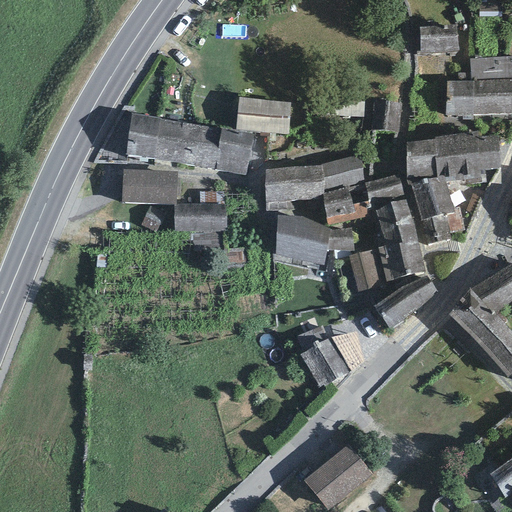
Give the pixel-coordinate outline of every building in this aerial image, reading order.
[(457,25),(419,27),(420,52),(416,52),(416,56),(431,56),(431,53),(458,51),(457,25)] [(511,56),(469,59),(471,80),(511,77),(511,56)] [(511,80),(473,82),(473,115),(511,114),(511,80)] [(473,82),(447,81),(445,116),(462,116),(461,120),(473,119),(473,115),(473,82)] [(239,98),(236,129),(288,134),(291,102),(239,98)] [(398,108),(375,106),(373,129),(396,131),(398,108)] [(214,169),(221,129),(131,113),(124,154),(214,169)] [(252,134),(221,129),(214,169),(245,176),(252,134)] [(477,131),(434,137),(434,140),(406,143),(406,180),(407,185),(410,184),(436,177),(444,176),(444,182),(480,178),(479,170),(500,168),(497,135),(477,138),(477,131)] [(359,155),(320,164),(321,166),(265,170),(266,211),(294,210),(323,207),(321,194),(327,192),(366,183),(359,155)] [(177,172),(123,170),(121,202),(173,205),(176,205),(177,172)] [(405,197),(398,174),(366,183),(327,192),(321,194),(323,207),(327,226),(367,217),(366,208),(405,197)] [(444,182),(444,176),(436,177),(410,184),(427,245),(452,239),(450,233),(464,231),(459,207),(452,208),(444,182)] [(405,200),(371,210),(378,248),(418,239),(413,218),(405,200)] [(176,205),(173,205),(174,231),(226,230),(226,204),(176,205)] [(303,217),(277,216),(275,254),(323,265),(326,250),(354,251),(351,228),(329,230),(303,217)] [(424,272),(418,239),(378,248),(348,255),(357,295),(386,286),(385,282),(424,272)] [(511,263),(471,289),(494,314),(511,301),(511,263)] [(439,295),(426,275),(401,288),(373,306),(390,330),(414,313),(439,295)] [(511,334),(494,314),(471,289),(448,314),(478,345),(507,377),(510,374),(511,376),(511,334)] [(321,325),(296,337),(303,353),(299,355),(320,388),(323,385),(326,389),(349,371),(328,340),(321,325)] [(347,444),(303,481),(328,511),(373,474),(347,444)] [(511,457),(489,474),(504,499),(511,493),(511,457)]
